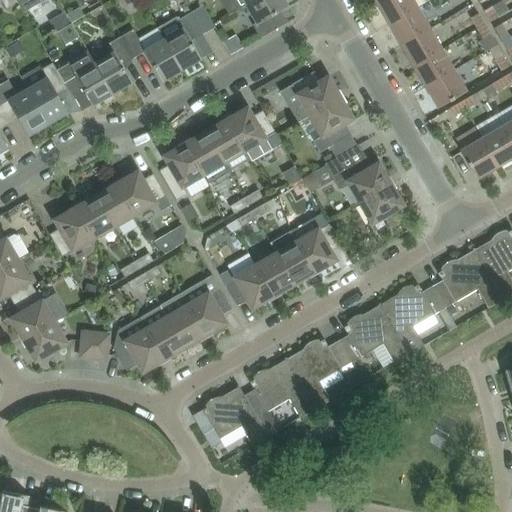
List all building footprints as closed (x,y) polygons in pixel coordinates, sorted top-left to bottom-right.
[(0,0),(0,2),(1,1),(6,10),(18,3),(16,0),(0,0)] [(16,0),(18,3),(23,13),(41,3),(39,0),(16,0)] [(231,0),(238,10),(246,5),(255,0),(231,0)] [(283,0),(255,0),(246,5),(248,8),(257,24),(254,26),(262,38),(287,23),(286,22),(285,23),(279,13),(281,11),(288,7),(283,0)] [(383,0),(378,3),(390,24),(417,8),(412,0),(383,0)] [(203,6),(190,13),(203,35),(215,28),(203,6)] [(493,7),(485,12),(491,23),(499,18),(493,7)] [(390,24),(402,45),(429,29),(417,8),(390,24)] [(78,9),(67,16),(72,24),(83,18),(78,9)] [(65,13),(49,21),(55,33),(71,24),(65,13)] [(177,18),(158,29),(164,40),(182,70),(202,59),(192,42),(203,35),(190,13),(178,21),(177,18)] [(471,19),(477,30),(485,25),(479,14),(471,19)] [(494,29),(507,49),(511,46),(511,40),(502,24),(494,29)] [(492,35),(485,25),(477,30),(483,40),(492,35)] [(414,66),(442,50),(429,29),(402,45),(414,66)] [(133,30),(121,37),(133,59),(145,52),(162,82),(182,70),(164,40),(146,51),(133,30)] [(108,44),(113,53),(95,64),(112,94),(132,83),(122,65),(133,59),(121,37),(108,44)] [(48,38),(40,43),(45,51),(53,46),(48,38)] [(17,41),(5,49),(10,58),(23,51),(17,41)] [(414,66),(427,87),(454,71),(442,50),(414,66)] [(69,64),(57,70),(59,73),(66,85),(71,95),(83,88),(93,106),(112,94),(95,64),(93,65),(85,52),(68,62),(69,64)] [(504,57),(495,62),(502,72),(510,67),(504,57)] [(28,89),(48,125),(68,113),(55,91),(66,85),(59,73),(53,63),(41,70),(46,78),(28,89)] [(427,87),(439,108),(466,92),(454,71),(427,87)] [(310,116),(341,98),(329,77),(320,82),(314,72),(292,84),(293,85),(280,92),(298,123),(310,116)] [(511,72),(503,78),(508,86),(511,83),(511,72)] [(497,92),(508,86),(503,78),(492,84),(497,92)] [(0,85),(0,110),(5,120),(16,114),(29,136),(48,125),(28,89),(17,95),(9,80),(0,85)] [(472,96),(461,102),(466,111),(477,104),(472,96)] [(359,145),(357,146),(351,134),(345,124),(353,119),(341,98),(310,116),(322,137),(314,142),(321,153),(330,148),(336,158),(326,164),(359,145)] [(455,117),(466,111),(461,102),(450,108),(455,117)] [(248,108),(227,120),(245,152),(250,161),(252,163),(283,145),(276,133),(273,128),(263,111),(253,117),(248,108)] [(227,120),(206,132),(224,164),(230,173),(250,161),(245,152),(227,120)] [(511,141),(511,121),(503,127),(511,141)] [(482,139),(498,166),(511,158),(511,141),(503,127),(482,139)] [(206,132),(185,144),(203,176),(209,186),(230,173),(224,164),(206,132)] [(498,166),(482,139),(461,151),(477,179),(498,166)] [(159,171),(169,188),(172,193),(176,201),(187,194),(183,187),(203,176),(185,144),(164,157),(169,165),(159,171)] [(345,177),(360,203),(391,185),(379,163),(370,168),(358,147),(360,146),(359,145),(326,164),(337,182),(345,177)] [(138,172),(117,184),(135,215),(157,203),(156,202),(166,196),(153,174),(143,180),(138,172)] [(115,227),(135,215),(117,184),(96,196),(115,227)] [(360,203),(373,224),(368,226),(378,244),(405,228),(395,211),(404,206),(391,185),(360,203)] [(259,190),(244,198),(249,206),(263,198),(259,190)] [(76,208),(94,239),(115,227),(96,196),(76,208)] [(234,214),(249,206),(244,198),(230,207),(234,214)] [(266,203),(252,211),(256,219),(270,211),(266,203)] [(73,252),(94,239),(76,208),(55,220),(60,229),(49,235),(62,257),(72,251),(73,252)] [(242,227),(256,219),(252,211),(237,220),(242,227)] [(318,229),(297,242),(315,273),(336,260),(331,252),(341,246),(329,224),(319,230),(318,229)] [(181,226),(154,238),(161,252),(187,240),(181,226)] [(6,239),(5,239),(0,229),(0,270),(29,254),(19,236),(14,235),(6,239)] [(511,230),(509,232),(508,231),(501,232),(495,235),(491,241),(492,242),(475,252),(503,300),(511,294),(511,280),(507,272),(511,269),(511,230)] [(276,254),(294,285),(315,273),(297,242),(291,231),(270,243),(276,254)] [(442,281),(433,286),(445,308),(452,304),(477,290),(478,291),(488,309),(503,300),(475,252),(459,261),(458,260),(456,260),(453,261),(451,261),(449,262),(447,263),(445,265),(443,266),(442,268),(441,270),(441,271),(438,273),(442,281)] [(29,254),(0,270),(0,299),(8,294),(14,304),(36,291),(30,282),(31,281),(18,260),(29,254)] [(149,254),(135,262),(139,270),(154,261),(149,254)] [(256,266),(274,297),(294,285),(276,254),(256,266)] [(125,278),(139,270),(135,262),(120,270),(125,278)] [(229,269),(219,275),(237,306),(247,300),(252,309),(274,297),(256,266),(234,278),(229,269)] [(157,267),(142,275),(147,282),(161,274),(157,267)] [(128,283),(132,291),(147,282),(142,275),(128,283)] [(222,315),(232,310),(212,275),(181,294),(206,336),(227,324),(222,315)] [(413,327),(445,308),(433,286),(423,292),(418,285),(415,287),(414,285),(407,287),(401,290),(397,296),(398,297),(381,306),(409,355),(424,346),(413,327)] [(36,291),(14,304),(20,314),(11,319),(23,340),(55,322),(42,301),(36,291)] [(185,348),(206,336),(181,294),(160,306),(185,348)] [(160,306),(139,318),(164,360),(185,348),(160,306)] [(339,341),(351,363),(383,344),(394,363),(409,355),(381,306),(365,316),(364,315),(357,316),(351,319),(347,325),(347,326),(344,328),(348,335),(339,341)] [(127,371),(138,364),(143,373),(164,360),(139,318),(118,330),(114,347),(127,371)] [(55,322),(23,340),(36,361),(67,343),(55,322)] [(81,357),(93,359),(96,334),(83,332),(81,357)] [(109,335),(96,334),(93,359),(106,360),(109,335)] [(330,401),(319,382),(351,363),(339,341),(329,347),(324,339),(321,341),(320,340),(313,341),(307,345),(303,350),(304,351),(287,361),(315,409),(330,401)] [(254,390),(244,396),(261,425),(267,421),(263,414),(289,399),(300,418),(315,409),(287,361),(271,371),(270,369),(263,371),(257,374),(253,379),(253,381),(250,383),(254,390)] [(261,425),(244,396),(240,388),(223,398),(222,397),(215,398),(209,402),(205,407),(206,408),(202,410),(213,428),(203,434),(212,449),(222,443),(220,439),(241,427),(253,446),(268,437),(261,425)] [(3,494),(0,507),(0,511),(39,511),(40,509),(39,509),(23,506),(25,497),(25,496),(3,491),(2,493),(3,494)]
